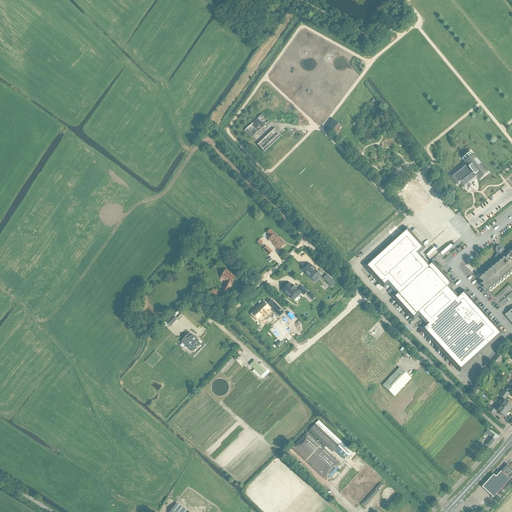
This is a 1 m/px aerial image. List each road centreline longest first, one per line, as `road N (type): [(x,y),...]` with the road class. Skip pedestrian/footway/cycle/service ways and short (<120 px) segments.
road 1 (unclassified): [(509,439),(305,240)]
road 2 (track): [(338,511),(220,403),(250,357)]
road 3 (unclassified): [(217,324),(305,240)]
